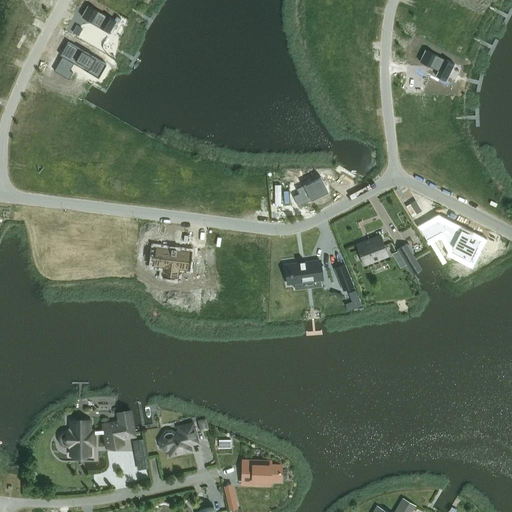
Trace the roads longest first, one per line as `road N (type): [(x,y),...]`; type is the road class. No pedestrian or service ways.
road 1 (residential): [(396,178),(337,209),(273,228),(0,195)]
road 2 (residential): [(223,474),(87,502),(2,502)]
road 3 (residential): [(63,0),(4,124),(0,181)]
road 4 (residential): [(396,178),(384,63),(393,0)]
road 5 (residential): [(511,235),(396,178)]
